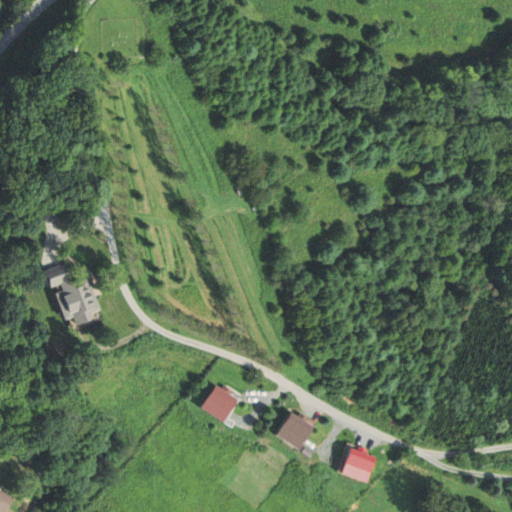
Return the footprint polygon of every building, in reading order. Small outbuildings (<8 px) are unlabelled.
[(42,271),(47,285),(57,282),(61,294),(57,296),(63,313),(67,312),(71,324),(89,317),(87,312),(96,309),(85,278),(76,281),(75,278),(66,282),(61,265),(42,271)] [(200,409),(221,423),(237,401),(216,386),(200,409)] [(311,425),(285,414),(274,439),(300,450),(311,425)] [(369,484),(376,456),(345,448),(338,475),(369,484)] [(0,490),(0,511),(1,511),(10,496),(0,490)]
